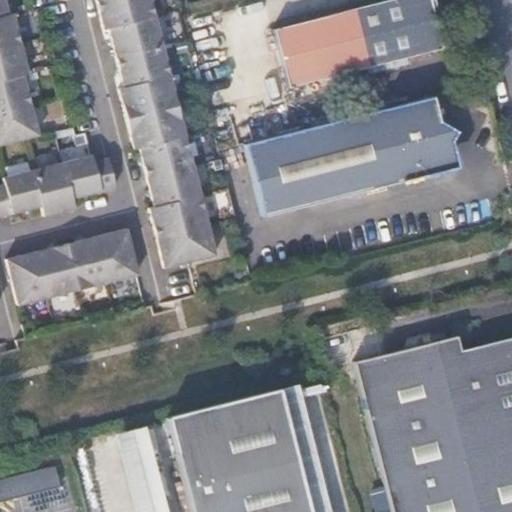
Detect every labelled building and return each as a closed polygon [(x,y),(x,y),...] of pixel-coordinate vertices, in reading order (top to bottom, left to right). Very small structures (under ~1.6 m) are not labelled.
[(155,26),(148,0),(128,0),(96,8),(100,22),(103,37),(109,36),(155,26)] [(424,0),(408,0),(266,37),(282,94),(437,53),(431,29),(437,22),(437,19),(429,16),(424,0)] [(0,51),(20,47),(12,17),(7,19),(0,20),(0,51)] [(162,55),(155,26),(109,36),(113,51),(116,66),(162,55)] [(28,77),(20,47),(0,51),(0,83),(23,78),(28,77)] [(170,86),(162,55),(116,66),(120,82),(124,96),(170,86)] [(23,78),(0,83),(0,115),(31,108),(23,78)] [(126,129),(178,116),(170,86),(124,96),(119,97),(121,106),(126,129)] [(31,108),(0,115),(0,147),(39,139),(31,108)] [(436,135),(429,109),(244,156),(262,229),(453,181),(446,155),(452,146),(436,135)] [(140,157),(186,145),(178,116),(126,129),(130,144),(134,158),(140,157)] [(60,149),(62,160),(87,154),(85,143),(60,149)] [(144,171),(148,186),(193,175),(190,164),(186,145),(140,157),(144,171)] [(91,159),(59,167),(68,204),(87,200),(113,193),(105,163),(92,167),(91,159)] [(59,167),(30,175),(40,212),(42,221),(55,218),(71,214),(68,204),(59,167)] [(0,221),(25,215),(40,212),(30,175),(0,182),(2,187),(0,187),(0,221)] [(201,205),(193,175),(148,186),(151,200),(155,216),(201,205)] [(157,248),(209,235),(201,205),(155,216),(149,218),(153,233),(157,248)] [(110,238),(94,242),(105,287),(135,279),(123,235),(110,238)] [(209,235),(157,248),(160,263),(164,278),(216,264),(209,235)] [(75,294),(105,287),(94,242),(82,245),(64,249),(75,294)] [(34,256),(46,302),(75,294),(64,249),(50,253),(34,256)] [(16,309),(46,302),(34,256),(21,260),(5,264),(16,309)] [(510,511),(511,336),(460,349),(457,334),(354,360),(393,511),(510,511)] [(300,511),(270,396),(160,424),(183,511),(300,511)] [(163,511),(141,428),(110,436),(129,511),(163,511)] [(54,467),(0,480),(0,503),(60,489),(54,467)]
